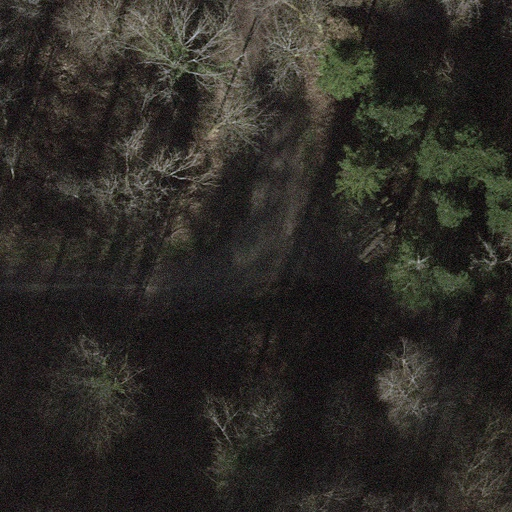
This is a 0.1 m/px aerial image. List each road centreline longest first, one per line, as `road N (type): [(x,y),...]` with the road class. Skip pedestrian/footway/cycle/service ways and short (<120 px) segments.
road 1 (track): [(0,311),(107,325),(211,314),(265,256),(287,210),(261,129),(241,0)]
road 2 (track): [(511,357),(458,334),(287,210)]
